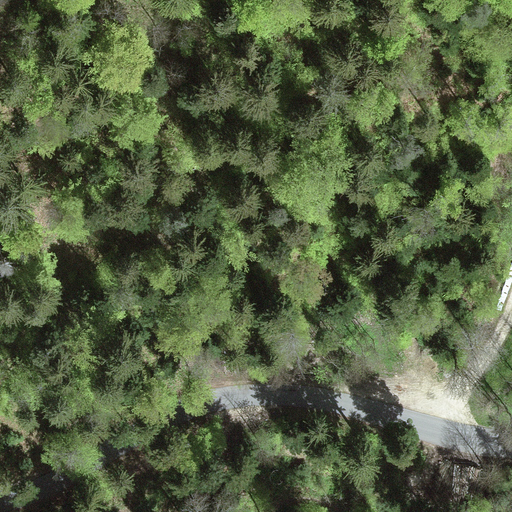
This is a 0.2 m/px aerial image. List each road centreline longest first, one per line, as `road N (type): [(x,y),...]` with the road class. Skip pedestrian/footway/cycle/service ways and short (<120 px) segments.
road 1 (tertiary): [(511,444),(327,399),(230,394),(184,406),(51,484),(0,501)]
road 2 (track): [(256,393),(228,422),(161,453),(79,511)]
road 3 (track): [(511,315),(486,366),(436,428)]
